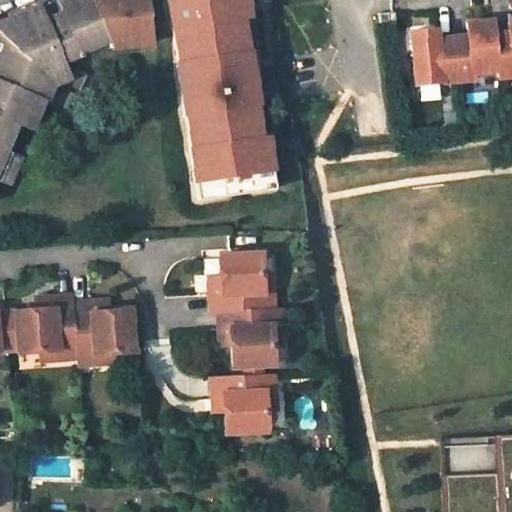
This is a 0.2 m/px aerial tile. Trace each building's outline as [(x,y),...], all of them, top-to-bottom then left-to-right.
[(90,0),(58,0),(42,7),(40,3),(0,19),(0,176),(11,151),(4,148),(15,120),(23,123),(35,93),(39,94),(46,78),(67,69),(63,58),(81,51),(81,49),(107,38),(90,0)] [(151,42),(146,0),(90,0),(107,38),(110,44),(151,42)] [(168,0),(197,198),(274,187),(266,134),(260,135),(256,103),(262,102),(254,49),(248,50),(243,18),(250,17),(247,0),(168,0)] [(429,28),(411,30),(416,83),(473,78),(472,72),(498,70),(498,76),(511,74),(511,17),(508,18),(509,31),(494,32),(493,19),(486,19),(467,21),(468,34),(438,36),(437,27),(429,28)] [(260,275),(270,274),(269,252),(258,253),(260,275)] [(208,288),(209,310),(216,310),(272,307),(270,274),(260,275),(258,253),(218,254),(218,265),(219,276),(219,287),(208,288)] [(208,288),(219,287),(219,276),(207,276),(208,288)] [(75,355),(71,303),(70,295),(57,296),(46,297),(46,309),(35,310),(13,311),(16,348),(16,350),(39,348),(50,347),(51,357),(75,355)] [(46,309),(46,297),(34,298),(35,310),(46,309)] [(106,300),(95,301),(95,313),(107,312),(106,300)] [(84,302),(71,303),(75,355),(75,363),(100,361),(99,351),(110,350),(132,348),(129,310),(107,312),(95,313),(95,301),(84,302)] [(272,307),(216,310),(217,320),(217,332),(229,332),(229,343),(230,365),(272,364),(271,342),(270,330),(280,330),(279,307),(272,307)] [(13,311),(0,312),(0,349),(16,348),(13,311)] [(281,342),(280,330),(270,330),(271,342),(281,342)] [(229,343),(229,332),(217,332),(218,344),(229,343)] [(51,357),(50,347),(39,348),(40,358),(51,357)] [(99,351),(100,361),(111,360),(110,350),(99,351)] [(272,374),(210,376),(211,399),(221,399),(221,410),(222,432),(263,431),(262,409),(261,397),(273,397),(272,374)] [(273,408),(273,397),(261,397),(262,409),(273,408)] [(221,399),(211,399),(211,411),(221,410),(221,399)] [(511,511),(511,431),(434,435),(436,511),(511,511)]
